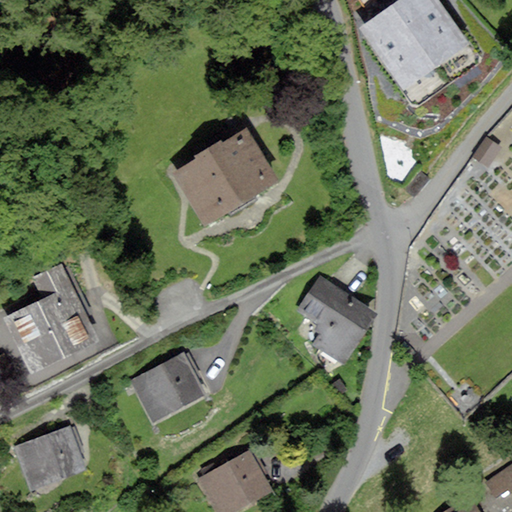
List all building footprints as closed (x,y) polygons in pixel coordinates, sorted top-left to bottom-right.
[(465,43),(434,0),(404,0),(367,27),(407,84),(465,43)] [(281,179),(250,126),(174,170),(205,223),(281,179)] [(60,267),(35,279),(46,300),(7,318),(32,368),(95,338),(60,267)] [(379,313),(322,276),(301,308),(322,322),(317,329),(322,333),(316,342),(347,362),(379,313)] [(0,356),(0,379),(13,374),(3,354),(0,356)] [(203,393),(183,355),(134,381),(154,418),(203,393)] [(83,469),(70,429),(20,445),(33,485),(83,469)] [(230,511),(271,489),(250,451),(201,478),(220,511),(230,511)] [(511,487),(511,465),(490,478),(499,495),(511,487)]
